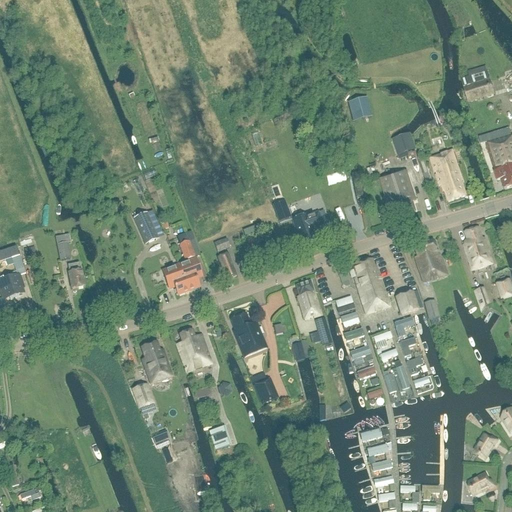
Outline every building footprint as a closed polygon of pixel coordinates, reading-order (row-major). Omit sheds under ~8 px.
[(84,0),(99,41),(110,41),(110,29),(106,29),(96,1),(95,0),(84,0)] [(468,105),(495,97),(487,72),(460,80),(468,105)] [(403,136),(391,141),(397,156),(415,149),(413,142),(410,134),(403,136)] [(504,191),(511,187),(511,139),(511,136),(485,144),(494,172),(497,182),(501,181),(504,191)] [(466,197),(462,183),(463,183),(455,160),(452,152),(430,160),(441,191),(442,194),(445,193),(448,203),(466,197)] [(415,202),(413,196),(407,173),(381,181),(387,204),(390,210),(396,208),(399,218),(415,213),(412,203),(415,202)] [(284,203),(272,207),(278,224),(291,220),(284,203)] [(140,216),(139,212),(129,215),(131,220),(140,216)] [(133,220),(144,247),(158,241),(147,214),(133,220)] [(301,246),(301,247),(315,242),(311,231),(322,226),(318,214),(306,218),(305,216),(292,221),(298,238),(295,239),(298,247),(301,246)] [(50,224),(40,227),(42,233),(52,230),(50,224)] [(484,240),(482,240),(479,228),(464,233),(468,245),(463,247),(472,272),(493,265),(484,240)] [(15,234),(14,245),(28,246),(28,235),(15,234)] [(70,260),(67,245),(69,244),(67,236),(54,239),(56,247),(57,247),(60,262),(70,260)] [(179,247),(185,262),(194,258),(189,243),(179,247)] [(447,277),(438,252),(435,252),(432,243),(413,248),(416,258),(414,259),(423,284),(447,277)] [(210,250),(220,276),(236,270),(226,244),(210,250)] [(0,253),(0,263),(5,262),(7,267),(13,265),(16,276),(19,275),(24,273),(16,248),(0,253)] [(37,259),(34,248),(24,251),(27,262),(37,259)] [(199,289),(193,271),(189,261),(178,265),(188,293),(199,289)] [(390,309),(378,272),(375,273),(372,261),(352,267),(356,279),(354,280),(365,317),(390,309)] [(84,288),(80,272),(79,265),(67,267),(69,274),(72,291),(84,288)] [(175,289),(177,297),(188,293),(178,265),(161,272),(168,292),(175,289)] [(405,274),(398,276),(401,283),(407,280),(405,274)] [(2,279),(3,280),(0,281),(0,292),(2,297),(8,295),(10,301),(18,298),(17,295),(21,293),(18,283),(20,282),(18,276),(11,279),(10,276),(2,279)] [(511,288),(509,281),(498,285),(503,300),(511,297),(511,288)] [(320,317),(310,283),(295,288),(299,298),(297,299),(304,322),(320,317)] [(418,312),(417,308),(419,307),(416,299),(414,300),(411,294),(395,300),(402,317),(410,315),(418,312)] [(424,305),(429,322),(437,319),(439,319),(434,302),(424,305)] [(244,359),(266,350),(256,325),(250,328),(245,317),(231,323),(236,334),(234,337),(244,359)] [(408,319),(391,325),(397,340),(414,333),(408,319)] [(318,338),(320,338),(322,347),(330,345),(328,336),(324,320),(314,323),(318,338)] [(282,333),(280,326),(271,328),(273,335),(282,333)] [(344,343),(361,336),(358,329),(341,336),(344,343)] [(176,347),(186,374),(211,365),(201,337),(194,339),(192,332),(179,336),(182,344),(176,347)] [(373,353),(382,350),(379,342),(388,340),(386,332),(369,337),(373,353)] [(411,340),(397,345),(399,351),(413,346),(411,340)] [(382,349),(391,346),(389,341),(380,344),(382,349)] [(142,362),(150,386),(172,378),(163,354),(160,355),(156,345),(141,350),(145,361),(142,362)] [(378,364),(395,357),(393,351),(375,358),(378,364)] [(258,355),(241,360),(246,375),(262,370),(258,355)] [(460,358),(462,369),(469,367),(467,357),(460,358)] [(19,359),(11,360),(12,372),(21,371),(19,359)] [(414,375),(413,370),(420,367),(418,359),(403,365),(407,377),(414,375)] [(376,385),(374,375),(357,379),(360,389),(376,385)] [(392,378),(399,396),(408,393),(401,375),(392,378)] [(411,391),(427,386),(425,379),(408,384),(411,391)] [(261,406),(274,401),(278,400),(270,381),(267,383),(254,388),(261,406)] [(381,384),(385,399),(392,397),(389,383),(381,384)] [(222,384),(217,390),(219,397),(226,399),(232,394),(230,386),(222,384)] [(146,386),(132,391),(139,410),(140,410),(153,405),(146,386)] [(377,391),(366,392),(367,400),(378,399),(377,391)] [(511,412),(506,416),(507,419),(502,422),(510,435),(511,434),(511,412)] [(208,433),(215,452),(230,447),(224,428),(208,433)] [(479,455),(486,460),(497,442),(492,439),(491,441),(484,436),(476,449),(481,452),(479,455)] [(164,439),(150,443),(152,452),(166,448),(164,439)] [(475,497),(493,488),(491,482),(489,483),(485,475),(471,482),(474,488),(471,489),(475,497)] [(374,478),(376,489),(390,487),(388,476),(374,478)] [(439,494),(439,489),(423,489),(423,494),(424,494),(424,501),(430,502),(430,494),(439,494)] [(30,491),(14,498),(18,508),(25,505),(24,503),(33,499),(30,491)]
